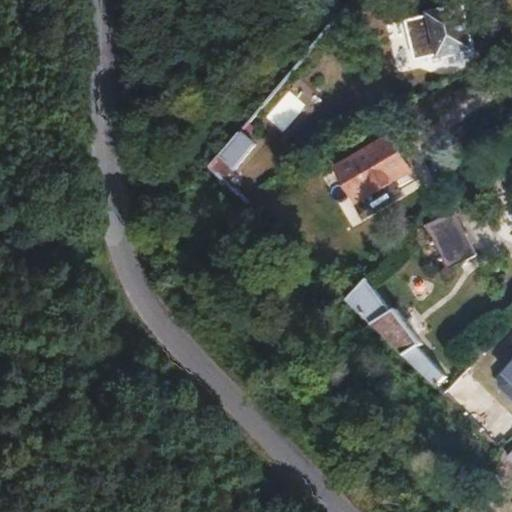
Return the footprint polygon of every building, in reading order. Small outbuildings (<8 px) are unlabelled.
[(429,17),(404,24),(415,62),(439,56),(443,61),(449,65),(455,66),(462,64),(467,61),(471,55),(472,49),(474,48),(462,5),(429,15),(429,17)] [(404,24),(395,26),(406,65),(415,62),(404,24)] [(212,163),(209,166),(221,178),(253,141),(240,130),(212,163)] [(391,134),(337,167),(364,210),(402,186),(397,178),(412,167),(391,134)] [(455,207),(428,226),(456,267),(483,249),(455,207)] [(366,278),(347,299),(435,384),(447,375),(427,338),(432,332),(400,302),(397,306),(366,278)] [(511,357),(498,376),(499,387),(511,397),(511,357)] [(467,403),(479,374),(463,368),(451,396),(467,403)]
